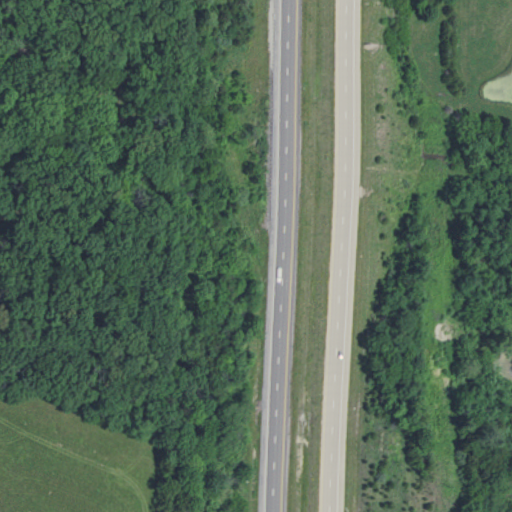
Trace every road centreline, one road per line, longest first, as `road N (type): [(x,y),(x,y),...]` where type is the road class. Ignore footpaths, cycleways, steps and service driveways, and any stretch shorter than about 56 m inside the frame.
road 1 (trunk): [(332,511),(332,387),(355,131),(353,0)]
road 2 (trunk): [(292,0),(278,511)]
